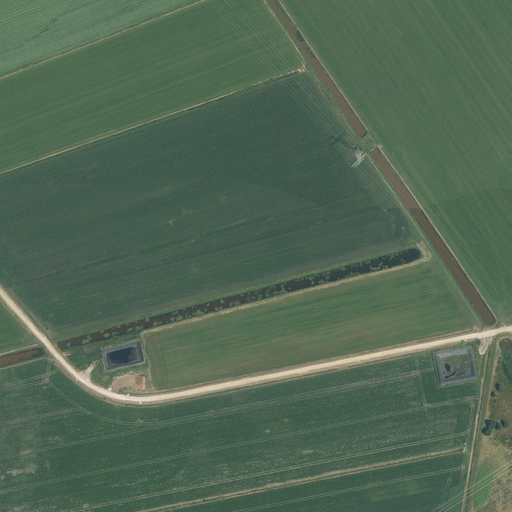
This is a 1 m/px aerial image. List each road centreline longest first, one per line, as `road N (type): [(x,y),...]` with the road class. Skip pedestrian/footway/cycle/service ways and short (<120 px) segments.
road 1 (unclassified): [(511,328),(132,399),(77,376),(0,291)]
road 2 (track): [(494,332),(469,511)]
